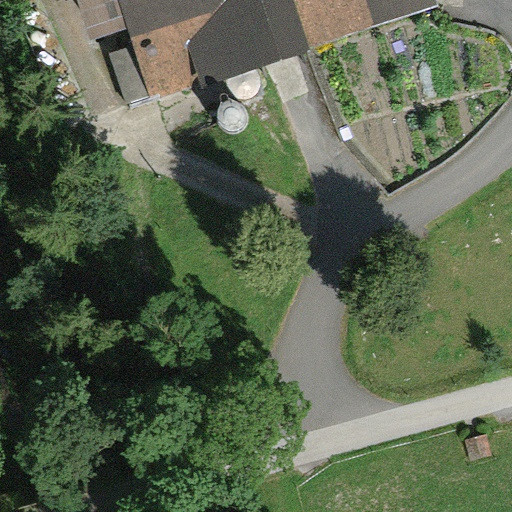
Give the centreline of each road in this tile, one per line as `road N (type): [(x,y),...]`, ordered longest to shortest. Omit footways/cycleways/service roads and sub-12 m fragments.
road 1 (residential): [(334,440),(317,337),(328,281),(511,134)]
road 2 (unclassified): [(92,511),(334,440)]
road 3 (unclassified): [(334,440),(511,390)]
